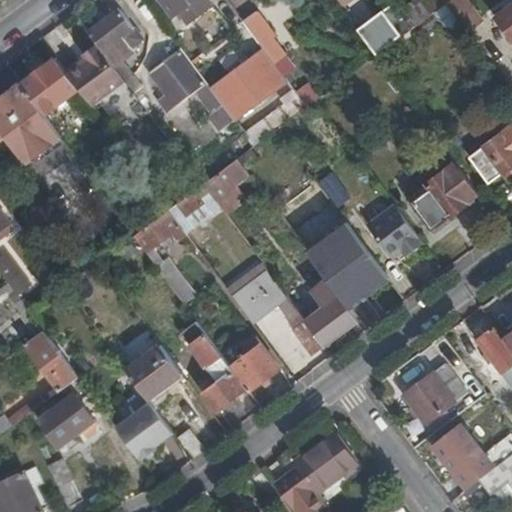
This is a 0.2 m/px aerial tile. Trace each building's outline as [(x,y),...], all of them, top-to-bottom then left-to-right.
[(161,0),(173,16),(180,11),(189,22),(212,6),(207,0),(161,0)] [(414,0),(398,12),(405,22),(411,29),(428,17),(445,4),(442,0),(414,0)] [(450,0),(447,2),(445,4),(466,31),(480,21),(464,0),(450,0)] [(511,5),(495,18),(511,41),(511,5)] [(121,8),(91,32),(91,33),(101,46),(115,65),(121,60),(146,42),(121,8)] [(256,11),(243,21),(270,56),(274,62),(285,55),(273,39),(274,36),(262,20),(256,11)] [(398,12),(364,38),(377,55),(380,52),(405,33),(402,29),(398,31),(396,28),(405,22),(398,12)] [(69,74),(80,89),(89,101),(123,76),(121,73),(115,65),(101,46),(87,56),(89,60),(69,74)] [(191,62),(181,48),(151,71),(168,93),(161,99),(170,110),(197,91),(205,102),(215,95),(191,62)] [(281,87),(261,61),(257,56),(220,85),(242,116),(281,87)] [(274,62),(270,56),(261,61),(281,87),(288,81),(276,64),(274,62)] [(57,58),(23,83),(47,115),(80,89),(69,74),(57,58)] [(134,76),(121,60),(115,65),(121,73),(123,76),(127,81),(134,76)] [(138,82),(134,76),(127,81),(132,87),(138,82)] [(284,106),(245,134),(254,147),(268,136),(307,107),(294,89),(280,99),(284,106)] [(0,126),(6,135),(11,142),(33,125),(9,93),(2,98),(0,96),(0,126)] [(511,126),(471,158),(489,183),(504,173),(506,174),(511,170),(511,126)] [(219,174),(205,184),(216,201),(252,175),(239,159),(225,169),(224,170),(219,174)] [(78,161),(50,172),(61,199),(89,187),(78,161)] [(469,179),(457,163),(410,197),(434,230),(469,205),(468,202),(479,194),(469,179)] [(215,170),(219,174),(224,170),(221,166),(215,170)] [(336,172),(321,181),(338,208),(353,199),(336,172)] [(188,197),(179,204),(187,216),(204,203),(210,211),(212,213),(221,206),(216,201),(205,184),(188,197)] [(187,216),(193,223),(210,211),(204,203),(187,216)] [(179,204),(170,210),(186,232),(195,226),(193,223),(187,216),(179,204)] [(396,205),(369,226),(394,259),(405,252),(409,257),(425,244),(396,205)] [(0,207),(0,237),(15,227),(0,207)] [(170,210),(135,236),(139,242),(150,256),(165,276),(180,296),(191,287),(183,277),(179,280),(165,261),(163,262),(161,258),(154,247),(174,233),(179,239),(187,234),(186,232),(170,210)] [(335,288),(350,308),(370,293),(368,290),(387,275),(343,215),(322,231),(325,235),(306,249),(328,279),(332,284),(335,288)] [(303,245),(306,249),(325,235),(322,231),(303,245)] [(132,238),(101,261),(116,281),(150,256),(139,242),(135,236),(132,238)] [(8,253),(0,260),(0,263),(15,284),(26,275),(8,253)] [(263,264),(228,289),(232,294),(235,298),(270,273),(263,264)] [(0,289),(9,283),(0,270),(0,289)] [(235,298),(253,322),(279,303),(292,319),(291,324),(295,330),(294,332),(311,353),(323,344),(307,322),(280,286),(270,273),(235,298)] [(368,290),(370,293),(390,279),(387,275),(368,290)] [(325,347),(360,321),(353,312),(350,308),(335,288),(332,284),(328,279),(317,287),(324,297),(327,295),(331,300),(335,297),(336,300),(307,322),(323,344),(325,347)] [(29,309),(10,282),(9,283),(0,289),(0,300),(8,294),(22,313),(23,314),(31,326),(40,334),(45,329),(31,310),(29,309)] [(199,321),(192,312),(176,324),(187,339),(219,382),(215,385),(209,379),(201,386),(219,410),(249,388),(235,370),(233,367),(199,321)] [(21,315),(37,336),(40,334),(31,326),(23,314),(21,315)] [(511,348),(505,339),(496,328),(479,340),(494,360),(511,382),(511,348)] [(37,336),(26,343),(40,361),(59,386),(50,393),(53,397),(62,390),(80,377),(71,364),(46,330),(45,329),(40,334),(37,336)] [(162,344),(128,369),(129,371),(145,392),(150,398),(184,374),(162,344)] [(282,369),(263,344),(233,367),(235,370),(249,388),(251,391),(282,369)] [(446,363),(405,394),(426,423),(445,410),(456,401),(451,394),(463,386),(446,363)] [(184,374),(150,398),(153,403),(187,377),(184,374)] [(80,377),(62,390),(68,399),(42,419),(62,445),(83,429),(90,438),(99,432),(100,425),(82,400),(92,393),(93,392),(82,377),(80,377)] [(150,398),(145,392),(111,418),(118,428),(153,403),(150,398)] [(26,417),(47,402),(42,395),(21,410),(26,417)] [(155,448),(175,433),(158,409),(153,403),(118,428),(127,440),(142,461),(156,450),(155,448)] [(9,419),(15,426),(26,417),(21,410),(9,419)] [(445,410),(426,423),(434,434),(452,420),(445,410)] [(0,419),(0,436),(15,426),(9,419),(6,415),(0,419)] [(456,470),(470,488),(483,478),(496,468),(463,426),(438,447),(456,470)] [(195,459),(207,450),(191,428),(179,437),(195,459)] [(300,466),(276,484),(280,490),(296,511),(322,511),(330,507),(318,490),(343,472),(351,466),(356,463),(334,433),(296,461),(300,466)] [(511,455),(511,441),(494,456),(500,465),(511,455)] [(511,455),(500,465),(496,468),(483,478),(494,492),(511,479),(511,480),(511,455)] [(61,491),(68,506),(81,499),(63,461),(50,467),(61,491)] [(358,470),(351,466),(343,472),(344,479),(358,470)] [(452,474),(465,491),(470,488),(456,470),(452,474)] [(44,511),(26,471),(0,483),(0,511),(44,511)] [(511,480),(511,479),(494,492),(502,504),(511,495),(511,480)]
